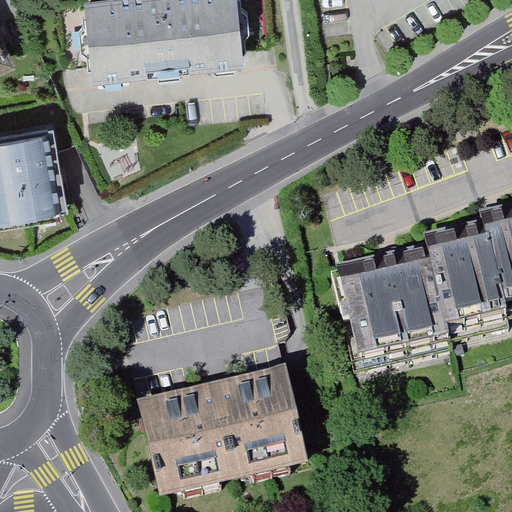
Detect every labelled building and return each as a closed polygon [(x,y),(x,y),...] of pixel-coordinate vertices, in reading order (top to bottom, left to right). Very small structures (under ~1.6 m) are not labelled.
[(234,0),(82,0),(87,66),(239,54),(234,0)] [(0,65),(13,60),(0,28),(0,65)] [(0,142),(0,227),(70,214),(53,132),(0,142)] [(388,260),(334,272),(354,362),(449,341),(447,332),(507,318),(505,308),(511,306),(511,210),(483,217),(484,224),(425,238),(428,251),(388,260)] [(285,368),(141,403),(164,495),(307,460),(285,368)]
